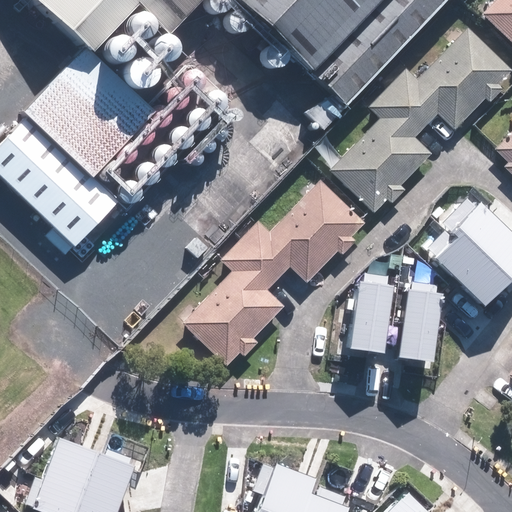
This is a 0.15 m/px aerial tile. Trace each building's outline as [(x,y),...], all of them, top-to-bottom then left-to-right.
[(0,149),(0,169),(80,246),(122,201),(95,176),(155,111),(90,50),(135,2),(170,36),(203,0),(32,0),(84,48),(23,112),(29,118),(0,149)] [(237,0),(344,103),(446,0),(237,0)] [(511,0),(486,0),(473,15),(511,52),(511,0)] [(0,62),(0,64),(25,87),(31,80),(41,89),(61,66),(5,17),(0,23),(0,50),(6,56),(0,62)] [(380,87),(417,125),(429,113),(444,128),(476,97),(479,101),(493,88),(489,84),(501,72),(461,30),(407,82),(397,71),(380,87)] [(406,136),(417,125),(380,87),(361,106),(374,120),(324,170),(365,212),(379,199),(382,203),(395,190),(390,184),(422,153),(406,136)] [(511,124),(487,151),(500,163),(496,167),(510,181),(511,178),(511,124)] [(127,194),(152,217),(185,180),(160,157),(127,194)] [(250,221),(231,241),(270,278),(280,267),(297,283),(328,251),(332,255),(346,241),(342,236),(356,223),(346,213),(343,215),(339,212),(342,209),(312,180),(261,232),(250,221)] [(479,224),(469,233),(502,266),(511,256),(511,207),(500,197),(476,221),(479,224)] [(502,266),(469,234),(456,248),(453,245),(429,271),(473,314),(498,289),(489,280),(502,266)] [(185,249),(196,259),(207,247),(196,237),(185,249)] [(231,241),(212,260),(225,271),(174,323),(217,366),(231,352),(235,356),(248,342),(244,338),(275,306),(258,290),(270,278),(231,241)] [(378,342),(401,344),(407,293),(352,287),(345,350),(377,354),(378,342)] [(407,293),(402,344),(415,346),(414,358),(446,361),(453,299),(407,293)] [(511,363),(500,376),(511,387),(511,355),(511,356),(511,363)] [(93,508),(102,511),(127,511),(146,460),(116,449),(112,459),(79,448),(84,437),(52,425),(31,484),(62,495),(63,494),(93,505),(93,508)] [(348,511),(350,507),(311,492),(316,479),(278,464),(259,511),(348,511)] [(414,511),(401,499),(388,511),(414,511)]
